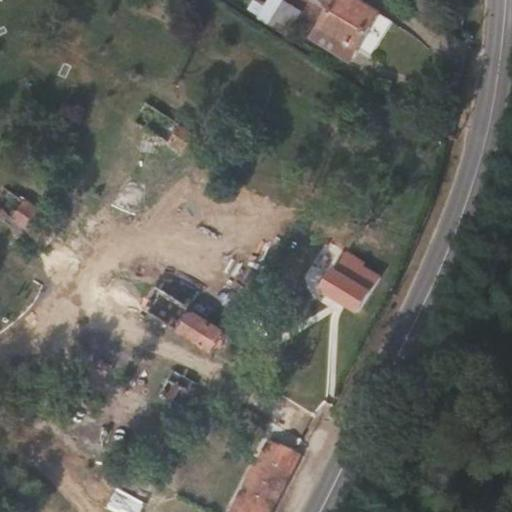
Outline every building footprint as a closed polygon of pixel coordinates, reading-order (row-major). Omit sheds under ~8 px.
[(260,17),(268,3),(261,0),(255,0),(255,1),(249,10),(260,17)] [(289,37),(303,14),(279,0),(269,0),(268,3),(260,17),(258,18),(289,37)] [(352,61),(381,13),(359,0),(338,0),(315,39),(352,61)] [(373,290),(354,279),(363,264),(348,254),(338,271),(333,268),(325,281),(320,290),(358,313),(373,290)] [(214,356),(229,332),(192,309),(178,332),(214,356)] [(191,462),(226,397),(194,379),(175,368),(160,394),(179,405),(157,443),(191,462)] [(273,511),(302,455),(270,439),(244,491),(233,511),(273,511)]
